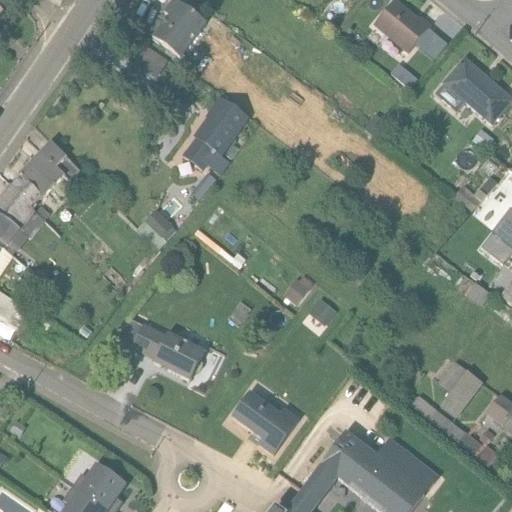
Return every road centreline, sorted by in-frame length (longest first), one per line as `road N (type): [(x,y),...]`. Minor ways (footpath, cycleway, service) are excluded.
road 1 (residential): [(0,351),(154,442),(171,469)]
road 2 (tertiary): [(96,0),(0,140)]
